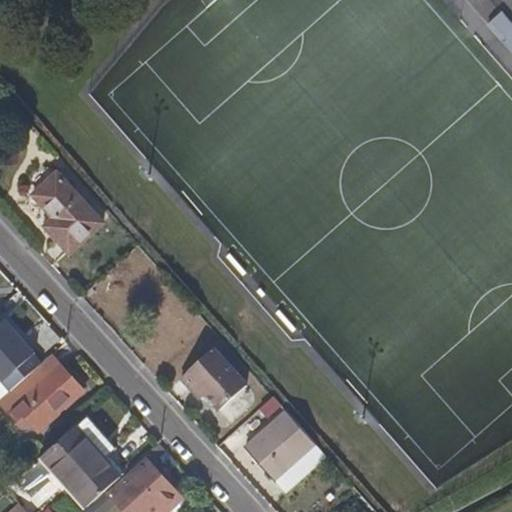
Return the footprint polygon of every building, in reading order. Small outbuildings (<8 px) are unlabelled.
[(511,23),(502,12),(492,21),(508,38),(503,42),(511,51),(511,23)] [(508,38),(492,21),(488,25),(503,42),(508,38)] [(102,225),(57,176),(32,199),(53,222),(44,230),(68,256),(102,225)] [(39,363),(31,355),(31,353),(3,322),(0,324),(0,380),(10,391),(39,363)] [(244,388),(211,351),(179,379),(199,401),(205,397),(219,411),(244,388)] [(37,432),(83,391),(49,354),(39,363),(10,391),(0,399),(0,417),(5,412),(13,405),(28,422),(37,432)] [(263,432),(285,412),(272,397),(269,401),(250,418),(263,432)] [(28,422),(13,405),(5,412),(20,428),(28,422)] [(274,481),(313,444),(285,412),(263,432),(244,450),(274,481)] [(119,476),(100,455),(96,459),(88,450),(91,446),(74,427),(61,439),(41,456),(86,505),(103,490),(119,476)] [(175,433),(167,440),(182,459),(191,452),(175,433)] [(173,460),(157,443),(149,450),(164,467),(173,460)] [(100,455),(91,446),(88,450),(96,459),(100,455)] [(164,511),(180,498),(144,459),(105,493),(122,511),(148,511),(156,505),(162,511),(164,511)]
